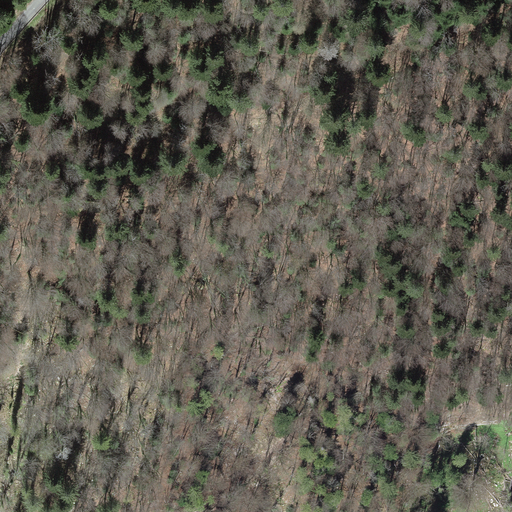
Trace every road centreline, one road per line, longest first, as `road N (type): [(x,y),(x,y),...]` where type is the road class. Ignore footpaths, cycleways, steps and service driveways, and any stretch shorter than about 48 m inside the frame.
road 1 (track): [(126,217),(210,136),(511,4)]
road 2 (track): [(511,312),(404,351),(250,465),(218,511)]
